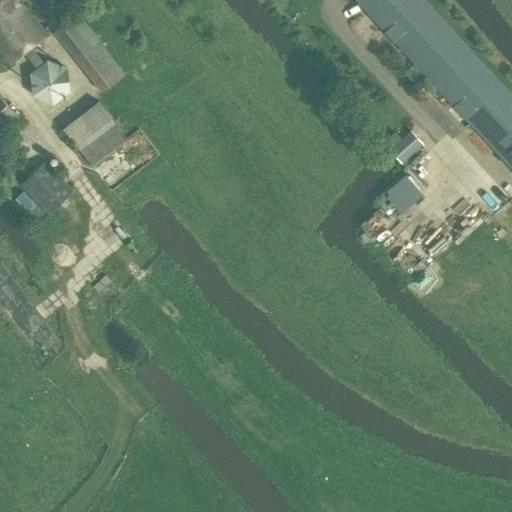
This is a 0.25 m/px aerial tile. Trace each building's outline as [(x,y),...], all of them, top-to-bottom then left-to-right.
[(0,0),(0,53),(10,65),(25,53),(36,67),(30,72),(32,95),(53,103),(70,90),(68,66),(47,58),(42,62),(32,48),(48,35),(18,0),(0,0)] [(511,93),(425,0),(355,0),(511,168),(511,93)] [(102,93),(124,74),(76,14),(53,32),(102,93)] [(0,131),(18,114),(0,96),(0,131)] [(91,165),(127,138),(98,101),(62,128),(91,165)] [(401,164),(424,144),(411,130),(389,150),(401,164)] [(73,190),(45,160),(21,184),(49,214),(73,190)]
